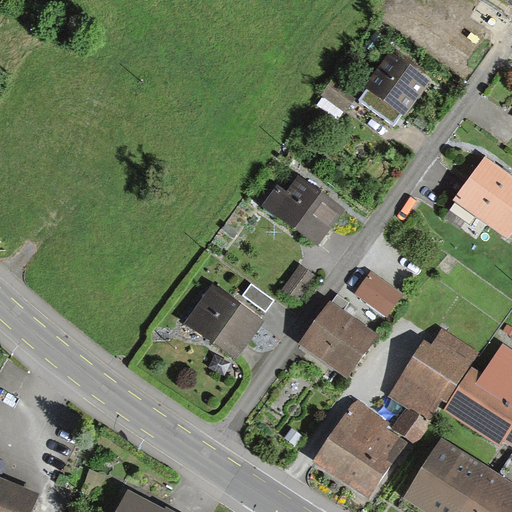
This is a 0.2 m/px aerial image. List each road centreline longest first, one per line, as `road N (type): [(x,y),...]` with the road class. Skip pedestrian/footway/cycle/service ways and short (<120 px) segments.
road 1 (residential): [(206,456),(511,39)]
road 2 (tertiary): [(0,300),(79,368),(206,456)]
